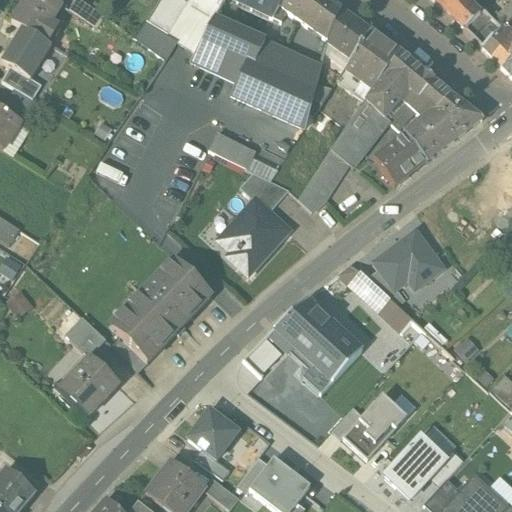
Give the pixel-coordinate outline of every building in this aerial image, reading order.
[(61,8),(46,0),(25,0),(10,25),(20,31),(45,46),(56,29),(51,25),(61,8)] [(160,0),(145,25),(165,37),(188,0),(160,0)] [(230,0),(272,20),(283,0),(230,0)] [(340,13),(321,0),(283,0),(272,20),(281,25),(285,15),(307,30),(326,43),(339,15),(340,13)] [(427,0),(462,34),(477,19),(458,0),(427,0)] [(96,14),(77,1),(69,14),(88,26),(96,14)] [(508,10),(492,25),(482,16),(477,19),(462,34),(481,53),(493,42),(511,23),(511,9),(511,7),(508,10)] [(230,13),(219,10),(214,20),(221,24),(227,19),(230,13)] [(369,34),(340,13),(339,15),(326,43),(327,43),(327,45),(350,63),(369,34)] [(221,24),(214,20),(201,45),(246,66),(252,68),(261,51),(264,44),(221,24)] [(511,23),(493,42),(501,51),(502,52),(511,42),(511,23)] [(0,65),(9,71),(30,84),(30,83),(51,49),(45,46),(20,31),(0,65)] [(350,63),(336,84),(364,104),(400,56),(369,34),(350,63)] [(493,42),(481,53),(490,62),(501,51),(493,42)] [(511,42),(502,52),(501,51),(490,62),(511,83),(511,82),(511,42)] [(282,52),(264,44),(261,51),(278,60),(282,52)] [(246,66),(201,45),(191,64),(237,85),(246,66)] [(439,89),(400,56),(364,104),(384,121),(385,120),(402,103),(405,106),(415,115),(439,89)] [(320,71),(302,65),(292,87),(313,96),(315,89),(320,71)] [(252,68),(246,66),(237,85),(231,98),(304,131),(312,102),(313,96),(292,87),(252,68)] [(9,71),(1,85),(13,93),(32,104),(41,89),(30,83),(30,84),(9,71)] [(330,94),(315,89),(313,96),(312,102),(320,109),(330,94)] [(439,89),(415,115),(424,122),(455,103),(439,89)] [(32,104),(13,93),(0,113),(20,126),(22,128),(36,107),(32,104)] [(455,103),(424,122),(448,147),(481,122),(455,103)] [(364,104),(344,131),(330,153),(348,167),(353,171),(390,125),(390,124),(389,123),(385,120),(384,121),(364,104)] [(405,106),(389,123),(390,124),(390,125),(398,133),(415,115),(405,106)] [(0,113),(0,152),(3,154),(20,126),(0,113)] [(448,147),(424,122),(403,138),(405,139),(426,165),(448,147)] [(254,156),(217,137),(208,155),(245,173),(254,156)] [(426,165),(405,139),(374,163),(395,189),(426,165)] [(330,153),(308,186),(325,203),(348,167),(330,153)] [(284,193),(252,177),(238,192),(253,206),(254,205),(265,214),(284,193)] [(325,203),(308,186),(298,203),(312,217),(325,203)] [(253,206),(217,244),(230,256),(227,260),(247,278),(261,263),(260,262),(286,234),(265,214),(254,205),(253,206)] [(19,234),(0,222),(0,244),(9,250),(19,234)] [(511,228),(503,238),(511,245),(511,228)] [(389,254),(372,266),(383,282),(386,280),(396,294),(418,277),(425,286),(443,273),(414,234),(398,247),(397,250),(391,254),(389,254)] [(211,298),(176,265),(159,282),(156,279),(125,312),(128,315),(111,332),(121,341),(146,366),(211,298)] [(395,311),(347,268),(336,278),(385,322),(395,311)] [(340,335),(305,304),(273,332),(291,348),(309,365),(340,335)] [(385,322),(358,351),(372,364),(409,324),(395,311),(385,322)] [(82,321),(65,339),(85,358),(102,340),(82,321)] [(291,348),(273,332),(242,363),(258,381),(291,348)] [(340,335),(309,365),(329,382),(318,395),(332,408),(372,364),(358,351),(340,335)] [(146,366),(121,341),(113,350),(138,374),(146,366)] [(119,389),(90,361),(59,393),(88,421),(119,389)] [(342,442),(366,465),(406,422),(381,399),(342,442)] [(237,436),(208,413),(185,443),(215,466),(237,436)] [(444,465),(419,443),(384,481),(408,504),(444,465)] [(248,495),(268,469),(258,462),(236,491),(246,498),(248,495)] [(268,469),(248,495),(270,511),(293,511),(309,491),(273,463),(268,469)] [(167,511),(205,511),(208,508),(212,504),(167,470),(147,496),(167,511)] [(0,479),(0,511),(29,511),(39,502),(33,492),(30,494),(5,473),(0,479)] [(473,479),(442,511),(507,511),(509,511),(473,479)] [(208,508),(213,511),(249,511),(222,491),(212,504),(208,508)] [(114,511),(104,502),(95,511),(114,511)]
